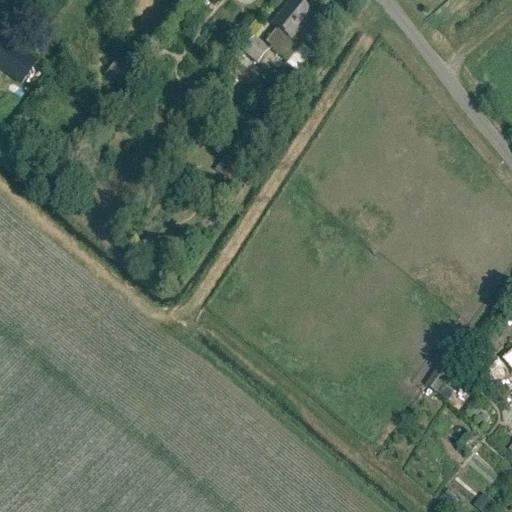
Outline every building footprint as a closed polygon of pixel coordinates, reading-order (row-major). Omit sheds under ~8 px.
[(288,64),(301,47),(292,40),(310,18),(291,2),(270,27),(276,32),(265,46),(288,64)] [(255,67),(267,53),(251,40),(240,54),(255,67)] [(34,67),(0,42),(0,70),(21,85),(34,67)] [(226,80),(221,86),(229,93),(234,87),(226,80)] [(148,269),(162,251),(146,239),(132,256),(148,269)] [(426,388),(436,395),(454,369),(445,362),(426,388)]
